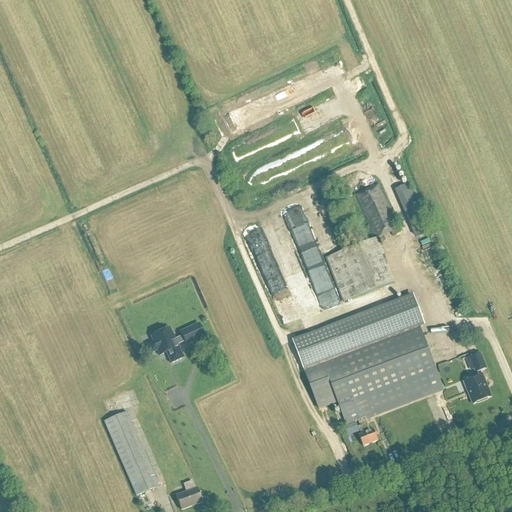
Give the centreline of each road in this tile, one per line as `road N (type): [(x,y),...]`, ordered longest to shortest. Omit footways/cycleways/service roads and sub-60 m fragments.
road 1 (track): [(434,323),(401,249),(405,232),(379,167),(404,139),(346,0)]
road 2 (unclassified): [(297,511),(511,433)]
road 3 (unclassified): [(511,389),(484,322),(434,323)]
